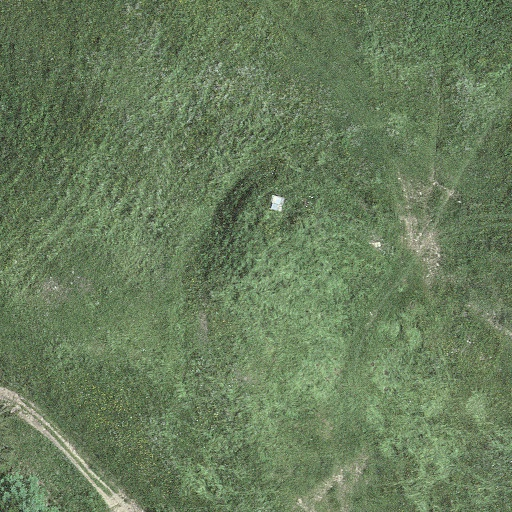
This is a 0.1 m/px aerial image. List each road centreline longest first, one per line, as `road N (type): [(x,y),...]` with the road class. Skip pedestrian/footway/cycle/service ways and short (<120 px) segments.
road 1 (track): [(442,264),(249,0)]
road 2 (track): [(337,511),(442,264)]
